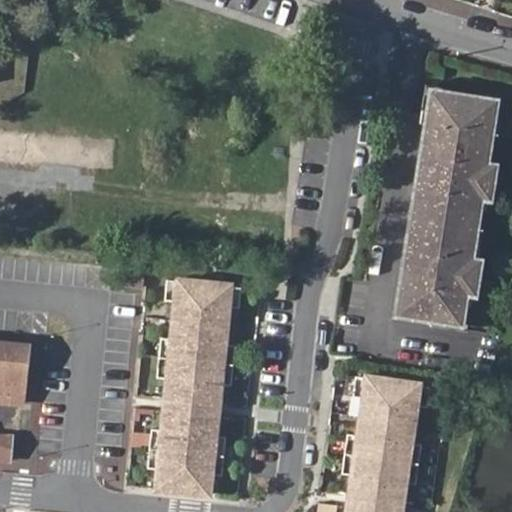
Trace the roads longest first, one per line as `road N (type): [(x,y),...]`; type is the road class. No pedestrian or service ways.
road 1 (unknown): [(440,22),(391,313),(406,330),(453,344)]
road 2 (residential): [(0,483),(76,492),(94,306),(0,296)]
road 3 (residential): [(511,45),(371,0)]
